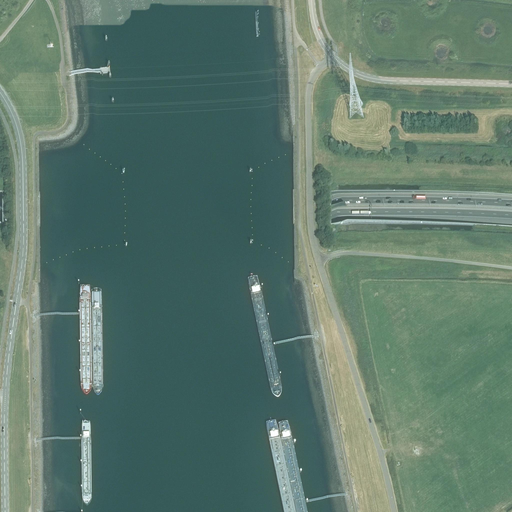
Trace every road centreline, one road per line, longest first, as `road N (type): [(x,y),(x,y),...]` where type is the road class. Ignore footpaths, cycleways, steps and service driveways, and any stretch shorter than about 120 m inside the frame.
road 1 (motorway): [(511,202),(0,204)]
road 2 (motorway): [(0,215),(511,215)]
road 3 (tertiary): [(4,511),(6,373),(25,180),(19,130),(0,91)]
road 4 (tertiary): [(393,511),(318,260)]
road 5 (tertiary): [(318,260),(308,92),(333,55)]
road 6 (unclassified): [(511,268),(349,253),(318,260)]
road 7 (tertiary): [(511,84),(388,81),(356,73),(333,55)]
